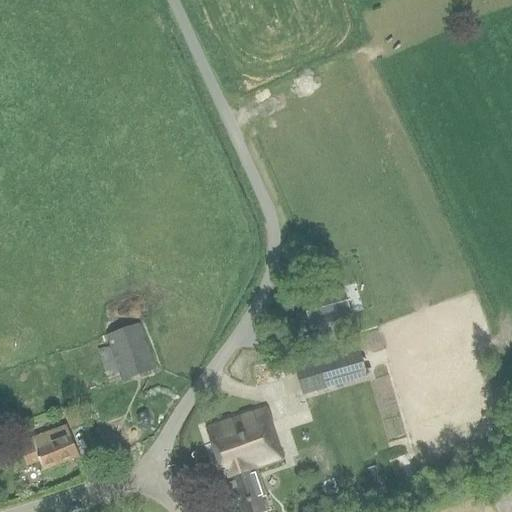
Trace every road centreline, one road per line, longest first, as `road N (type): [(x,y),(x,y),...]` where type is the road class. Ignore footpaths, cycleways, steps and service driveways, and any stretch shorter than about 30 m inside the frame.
road 1 (unclassified): [(149,477),(173,424),(263,292),(275,237),(171,0)]
road 2 (unclassified): [(25,511),(149,477)]
